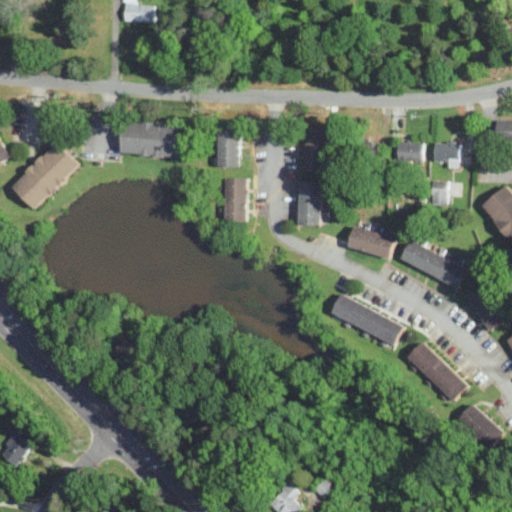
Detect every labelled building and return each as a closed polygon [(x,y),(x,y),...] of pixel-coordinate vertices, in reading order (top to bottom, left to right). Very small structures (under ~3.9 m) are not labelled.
[(135,0),(125,0),(125,21),(155,21),(155,2),(135,2),(135,0)] [(511,141),(511,118),(499,118),(499,141),(511,141)] [(123,154),(186,158),(188,123),(125,120),(123,154)] [(220,166),(243,166),(243,121),(220,121),(220,166)] [(329,129),(307,129),(307,170),(329,170),(329,129)] [(0,165),(15,155),(0,133),(0,165)] [(37,210),(84,165),(59,140),(13,184),(37,210)] [(424,160),(424,140),(399,140),(399,160),(424,160)] [(461,162),(461,140),(435,140),(435,162),(461,162)] [(386,141),(354,142),(354,164),(386,163),(386,141)] [(227,177),(227,220),(249,220),(249,177),(227,177)] [(449,179),(433,179),(433,203),(449,203),(449,179)] [(325,180),(301,180),(300,224),(324,225),(325,180)] [(482,206),(511,239),(511,187),(508,183),(482,206)] [(348,246),(392,258),(398,236),(354,225),(348,246)] [(460,287),(471,265),(412,238),(402,260),(460,287)] [(510,318),(485,281),(466,294),(491,331),(510,318)] [(343,315),(339,323),(397,347),(407,321),(341,294),(334,311),(343,315)] [(116,350),(132,367),(144,356),(127,339),(116,350)] [(455,402),(472,385),(426,339),(408,356),(455,402)] [(183,411),(199,424),(208,413),(192,400),(183,411)] [(489,449),(506,432),(476,402),(458,419),(489,449)] [(0,452),(17,467),(34,447),(17,432),(0,452)] [(323,497),(345,484),(338,472),(316,485),(323,497)] [(299,511),(304,507),(296,499),(303,492),(290,480),(269,502),(279,511),(299,511)]
